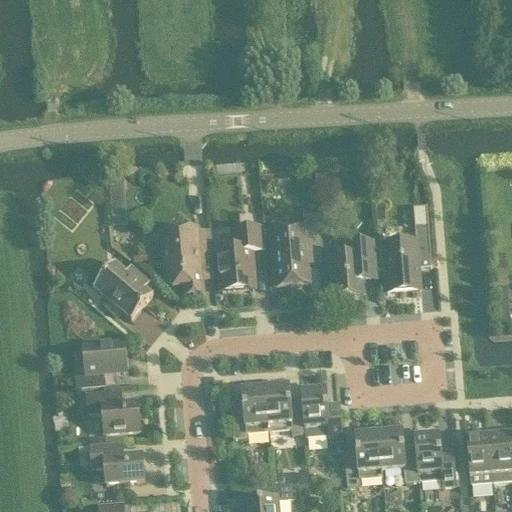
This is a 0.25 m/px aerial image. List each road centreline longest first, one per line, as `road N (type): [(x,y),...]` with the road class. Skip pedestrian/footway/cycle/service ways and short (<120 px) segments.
road 1 (tertiary): [(0,142),(511,107)]
road 2 (residential): [(199,511),(187,386),(195,363),(214,350),(353,340)]
road 3 (residential): [(353,340),(433,334),(440,407),(359,413)]
